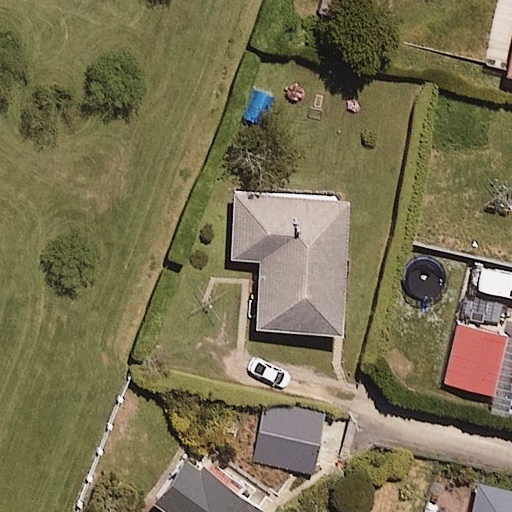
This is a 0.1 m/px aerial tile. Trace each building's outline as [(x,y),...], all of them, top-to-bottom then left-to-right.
[(511,13),(500,68),(511,70),(511,13)] [(337,193),(229,186),(226,251),(253,252),(249,320),(330,324),(337,193)] [(318,415),(258,405),(249,459),(309,469),(318,415)] [(255,511),(258,508),(177,451),(147,495),(161,505),(156,511),(255,511)] [(511,511),(511,485),(469,477),(461,511),(511,511)]
